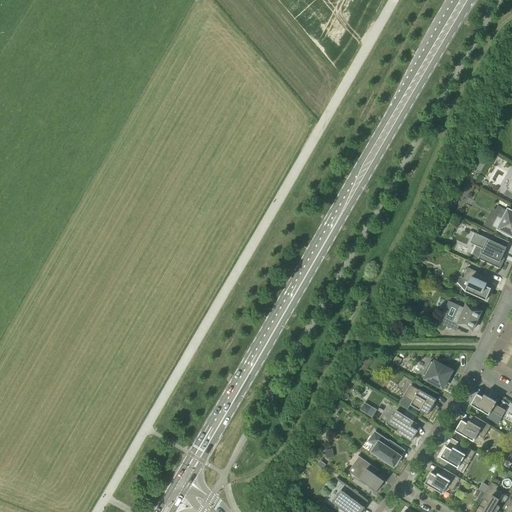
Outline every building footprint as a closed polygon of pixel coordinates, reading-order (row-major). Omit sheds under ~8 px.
[(511,211),(508,209),(507,211),(498,206),(493,214),(503,219),(498,229),(503,232),(502,234),(508,237),(509,235),(511,236),(511,211)] [(506,247),(475,233),(470,243),(483,249),(479,259),(500,269),(505,259),(500,257),(502,253),(503,254),(506,247)] [(469,282),(465,291),(486,301),(491,289),(486,286),(489,278),(491,279),(491,278),(468,268),(463,279),(469,282)] [(472,330),(481,311),(467,305),(465,308),(460,306),(453,321),(442,316),(439,323),(457,331),(460,325),(472,330)] [(398,365),(401,359),(396,356),(393,362),(398,365)] [(430,361),(423,375),(426,377),(425,379),(443,388),(452,371),(435,361),(434,363),(430,361)] [(349,387),(355,390),(358,384),(353,381),(349,387)] [(437,399),(419,389),(419,390),(412,386),(405,397),(412,402),(410,405),(426,414),(432,405),(433,406),(437,399)] [(491,411),(502,417),(505,411),(495,405),(496,402),(484,395),(483,397),(477,394),(471,405),(489,415),(491,411)] [(401,437),(402,435),(412,441),(418,431),(411,426),(414,421),(396,411),(387,426),(395,431),(394,433),(401,437)] [(455,431),(473,442),(477,435),(483,438),(491,426),(474,416),(471,422),(469,421),(468,422),(469,422),(468,424),(462,420),(455,431)] [(380,457),(379,460),(385,464),(387,462),(394,467),(401,456),(395,453),(399,447),(389,441),(389,442),(375,432),(372,437),(379,442),(372,452),(380,457)] [(468,465),(475,452),(459,442),(455,448),(453,447),(453,448),(452,450),(446,446),(440,457),(458,468),(462,461),(468,465)] [(384,482),(375,476),(379,471),(358,455),(358,456),(359,457),(348,471),(376,492),(375,493),(376,493),(384,482)] [(326,465),(320,461),(317,466),(322,469),(326,465)] [(442,494),(446,488),(453,491),(460,478),(443,469),(440,475),(438,473),(437,474),(438,474),(437,476),(431,473),(424,483),(442,494)] [(360,511),(368,501),(337,478),(336,478),(345,485),(332,502),(345,511),(360,511)] [(482,499),(488,502),(482,511),(497,511),(504,501),(500,499),(503,494),(496,490),(498,486),(492,482),(482,499)] [(486,492),(489,487),(483,484),(480,489),(486,492)]
